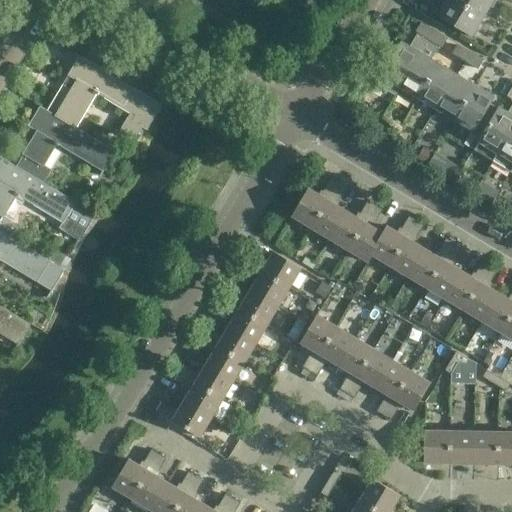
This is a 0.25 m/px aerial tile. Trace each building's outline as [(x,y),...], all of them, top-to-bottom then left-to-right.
[(483,17),(454,0),(446,0),(438,15),(472,35),(483,17)] [(454,0),(483,17),(492,0),(454,0)] [(401,42),(381,75),(376,84),(394,95),(399,86),(432,30),(421,23),(416,32),(417,32),(409,46),(401,42)] [(417,97),(438,64),(431,60),(439,46),(441,47),(446,39),(432,30),(399,86),(417,97)] [(464,61),(469,52),(457,45),(452,54),(464,61)] [(469,52),(464,61),(477,69),(482,60),(469,52)] [(158,76),(147,95),(133,87),(132,88),(106,72),(106,71),(80,55),(63,85),(71,90),(55,115),(76,128),(97,94),(98,95),(99,94),(130,113),(127,118),(120,129),(127,133),(135,138),(142,127),(147,130),(160,108),(167,112),(180,89),(158,76)] [(438,64),(417,97),(436,108),(455,74),(438,64)] [(455,74),(436,108),(453,119),(473,85),(455,74)] [(473,85),(453,119),(472,130),(463,144),(472,149),(477,140),(482,132),(483,133),(497,109),(496,109),(488,105),(493,97),(473,85)] [(472,149),(492,161),(511,127),(511,104),(507,112),(497,106),(496,109),(497,109),(483,133),(482,132),(477,140),(472,149)] [(104,172),(115,152),(116,151),(76,128),(55,115),(40,106),(23,135),(31,140),(22,154),(23,155),(17,166),(16,167),(44,183),(52,170),(44,165),(57,145),(58,146),(59,145),(104,172)] [(511,127),(492,161),(511,172),(511,169),(511,127)] [(428,163),(443,172),(449,161),(434,153),(428,163)] [(0,231),(2,233),(3,232),(12,237),(18,227),(11,222),(12,220),(5,216),(17,196),(18,197),(19,195),(63,222),(61,227),(80,238),(94,214),(95,214),(95,213),(76,202),(44,183),(16,167),(17,166),(0,156),(0,157),(0,231)] [(308,188),(292,216),(311,227),(337,182),(330,178),(320,195),(308,188)] [(337,182),(311,227),(328,238),(345,210),(336,204),(346,187),(337,182)] [(474,192),(486,200),(491,192),(479,184),(474,192)] [(345,210),(328,238),(347,249),(374,204),(367,200),(357,217),(345,210)] [(374,204),(347,249),(368,261),(372,254),(371,254),(383,233),(382,232),(372,227),(382,209),(374,204)] [(389,265),(416,220),(408,216),(398,233),(386,225),(382,232),(383,233),(371,254),(372,254),(389,265)] [(416,220),(389,265),(408,276),(424,248),(414,242),(424,225),(416,220)] [(0,258),(37,282),(52,291),(65,270),(50,261),(12,237),(3,232),(2,233),(0,231),(0,258)] [(426,287),(453,243),(446,238),(435,255),(424,248),(408,276),(426,287)] [(453,243),(426,287),(445,298),(461,271),(451,264),(461,247),(453,243)] [(249,252),(249,253),(244,261),(289,288),(301,268),(273,251),(266,263),(249,252)] [(461,271),(445,298),(463,310),(490,265),(483,260),(472,277),(461,271)] [(289,288),(244,261),(240,268),(257,278),(250,290),(278,306),(289,288)] [(490,265),(463,310),(482,320),(498,293),(488,286),(498,269),(490,265)] [(222,299),(266,326),(278,306),(250,290),(244,300),(227,290),(222,299)] [(500,332),(511,312),(511,295),(509,299),(498,293),(482,320),(500,332)] [(227,327),(255,344),(266,326),(222,299),(218,305),(235,315),(227,327)] [(0,333),(19,345),(31,324),(0,305),(0,333)] [(427,312),(420,324),(427,328),(434,316),(427,312)] [(511,338),(511,312),(500,332),(511,338)] [(308,370),(336,326),(317,315),(300,342),(312,350),(302,366),(308,370)] [(336,326),(308,370),(317,375),(327,359),(337,365),(354,337),(336,326)] [(200,336),(244,362),(255,344),(227,327),(221,337),(205,327),(200,336)] [(205,364),(233,381),(244,362),(200,336),(196,342),(212,352),(205,364)] [(346,393),(373,348),(354,337),(337,365),(349,372),(339,388),(346,393)] [(373,348),(346,393),(354,397),(364,381),(375,387),(392,359),(373,348)] [(451,358),(458,362),(464,365),(468,358),(456,351),(451,358)] [(451,358),(444,370),(451,374),(458,362),(451,358)] [(383,415),(410,370),(392,359),(375,387),(386,394),(376,411),(383,415)] [(177,373),(222,399),(233,381),(205,364),(199,374),(183,364),(177,373)] [(482,376),(494,384),(498,376),(486,369),(482,376)] [(413,410),(430,382),(410,370),(383,415),(391,420),(401,403),(413,410)] [(183,401),(211,418),(222,399),(177,373),(174,379),(190,389),(183,401)] [(498,376),(494,384),(506,391),(511,384),(498,376)] [(211,418),(183,401),(177,411),(160,401),(155,410),(200,436),(211,418)] [(448,463),(449,430),(424,430),(424,463),(448,463)] [(449,430),(448,463),(473,463),(473,431),(449,430)] [(497,464),(498,431),(473,431),(473,463),(497,464)] [(511,464),(511,431),(498,431),(497,464),(511,464)] [(131,498),(158,453),(151,449),(141,466),(129,459),(112,486),(131,498)] [(158,453),(131,498),(150,509),(166,481),(156,475),(166,458),(158,453)] [(342,472),(334,468),(327,480),(334,484),(342,472)] [(154,511),(173,511),(195,476),(188,471),(178,488),(166,481),(150,509),(154,511)] [(198,511),(204,503),(193,497),(203,480),(195,476),(173,511),(198,511)] [(359,500),(378,511),(389,511),(400,495),(372,478),(359,500)] [(327,497),(334,484),(327,480),(320,492),(327,497)] [(223,511),(232,498),(225,493),(215,510),(204,503),(198,511),(223,511)] [(234,511),(240,503),(232,498),(223,511),(234,511)] [(352,511),(378,511),(359,500),(352,511)]
